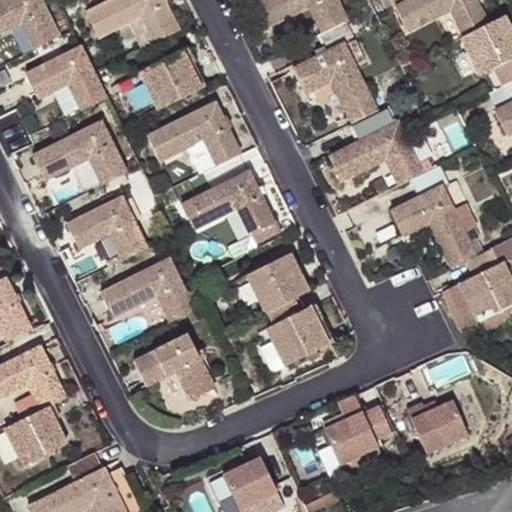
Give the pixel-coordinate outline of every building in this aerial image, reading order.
[(30,53),(56,41),(36,0),(4,0),(3,0),(0,0),(0,31),(15,25),(30,53)] [(153,45),(178,33),(161,0),(125,0),(88,19),(99,40),(142,22),(153,45)] [(259,0),(253,4),(266,29),(311,6),(325,34),(346,23),(348,22),(336,0),(259,0)] [(466,40),(493,27),(478,0),(392,0),(396,7),(406,31),(449,9),(466,40)] [(506,87),(511,84),(511,29),(507,20),(493,27),(466,40),(486,78),(499,73),(506,87)] [(346,23),(325,34),(318,37),(326,54),(293,70),(306,96),(333,82),(352,121),(378,109),(348,46),(356,43),(346,23)] [(103,104),(90,75),(76,51),(25,75),(39,104),(54,97),(67,90),(79,112),(80,115),(103,104)] [(154,115),(201,93),(189,72),(195,68),(187,52),(135,77),(154,115)] [(511,84),(506,87),(511,97),(511,104),(501,110),(511,133),(511,84)] [(511,104),(511,97),(506,87),(492,94),(501,110),(511,104)] [(67,90),(54,97),(64,119),(79,112),(67,90)] [(216,169),(239,158),(215,108),(147,139),(160,164),(203,143),(216,169)] [(387,128),(378,109),(352,121),(348,123),(357,140),(330,155),(342,181),(387,158),(400,186),(411,180),(429,172),(404,121),(387,128)] [(101,191),(126,179),(98,125),(29,158),(41,180),(70,168),(86,161),(97,183),(101,191)] [(86,161),(70,168),(82,191),(97,183),(86,161)] [(445,164),(429,172),(411,180),(421,200),(392,214),(403,235),(431,221),(453,265),(465,259),(479,252),(467,229),(481,223),(460,177),(453,181),(445,164)] [(279,238),(250,177),(182,208),(194,234),(238,213),(251,239),(256,249),(279,238)] [(117,267),(142,255),(115,203),(62,228),(75,253),(102,241),(117,267)] [(397,239),(403,235),(392,214),(386,216),(397,239)] [(511,235),(479,252),(465,259),(475,278),(463,284),(464,286),(485,323),(490,333),(511,321),(511,235)] [(296,302),(311,295),(295,260),(251,281),(269,315),(296,302)] [(166,325),(191,313),(165,265),(101,298),(114,320),(154,300),(166,325)] [(0,340),(3,346),(29,334),(4,283),(0,285),(0,340)] [(485,323),(464,286),(456,290),(475,328),(485,323)] [(291,375),(333,354),(322,332),(329,328),(319,312),(304,319),(296,302),(269,315),(277,332),(270,335),(277,348),(291,375)] [(191,404),(215,391),(191,344),(137,368),(148,390),(175,375),(191,404)] [(291,375),(277,348),(259,358),(273,384),(291,375)] [(36,416),(54,408),(63,403),(37,351),(0,367),(0,398),(23,389),(26,395),(36,416)] [(351,420),(372,410),(365,394),(343,404),(351,420)] [(9,403),(20,424),(36,416),(26,395),(9,403)] [(411,420),(432,464),(485,438),(469,405),(443,418),(431,423),(428,416),(427,413),(411,420)] [(20,424),(3,433),(19,467),(62,448),(51,426),(60,422),(54,408),(36,416),(20,424)] [(428,416),(431,423),(443,418),(439,411),(428,416)] [(367,422),(329,440),(344,473),(383,456),(367,422)] [(255,441),(261,460),(279,453),(273,435),(255,441)] [(87,511),(117,511),(92,458),(59,473),(66,488),(24,508),(26,511),(82,511),(87,510),(87,511)] [(238,511),(257,511),(281,501),(265,468),(227,486),(238,511)]
